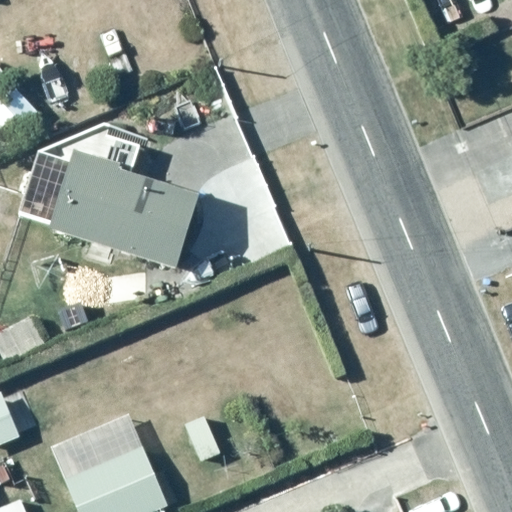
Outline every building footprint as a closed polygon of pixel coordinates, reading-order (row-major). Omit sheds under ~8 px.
[(8,87),(0,94),(0,140),(1,142),(32,110),(8,87)] [(118,117),(51,142),(42,170),(8,160),(0,186),(0,205),(199,267),(223,193),(150,170),(162,131),(118,117)] [(56,341),(41,312),(0,333),(15,362),(56,341)] [(0,447),(33,434),(15,388),(0,393),(0,447)] [(157,511),(180,502),(137,409),(58,445),(88,511),(157,511)] [(37,511),(32,495),(0,506),(0,508),(1,511),(37,511)]
